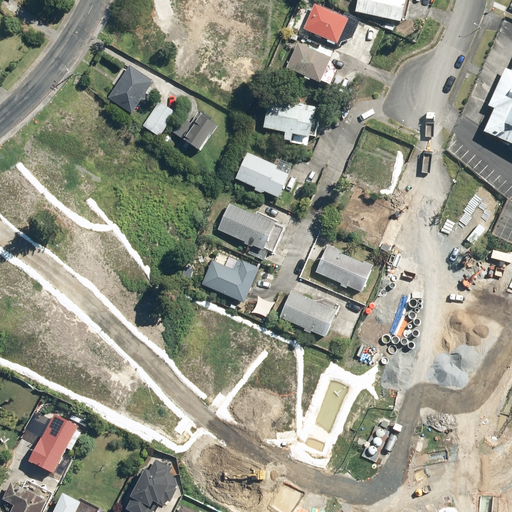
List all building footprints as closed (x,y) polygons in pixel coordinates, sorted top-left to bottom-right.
[(188,0),(188,2),(181,20),(200,27),(208,7),(197,3),(198,0),(188,0)] [(410,0),(361,0),(359,13),(407,21),(409,8),(410,0)] [(352,18),(317,3),(307,29),(342,43),(352,18)] [(273,5),(244,5),(242,52),(272,53),(273,5)] [(179,21),(154,10),(136,50),(161,61),(179,21)] [(236,22),(216,12),(208,30),(228,39),(236,22)] [(335,55),(300,42),(290,68),(325,81),(335,55)] [(248,76),(207,53),(194,76),(234,99),(248,76)] [(113,83),(118,87),(110,98),(134,115),(157,83),(132,66),(128,72),(123,69),(113,83)] [(511,68),(508,67),(501,83),(492,105),(498,108),(488,131),(511,141),(511,68)] [(170,106),(161,100),(145,125),(162,135),(178,111),(170,106)] [(323,109),(320,108),(320,107),(270,100),(266,128),(288,131),(287,139),(298,141),(298,143),(310,145),(312,135),(320,136),(323,109)] [(86,130),(99,142),(100,141),(115,154),(133,134),(106,109),(86,130)] [(192,115),(187,112),(176,132),(207,150),(216,134),(219,134),(225,125),(200,111),(196,117),(192,115)] [(46,158),(56,169),(50,174),(66,191),(78,179),(72,173),(88,158),(69,137),(46,158)] [(282,158),(279,165),(249,152),(238,178),(281,197),(296,164),(282,158)] [(370,153),(359,178),(398,195),(409,170),(370,153)] [(13,190),(11,187),(0,192),(0,219),(11,240),(36,226),(25,205),(31,202),(21,186),(17,188),(13,190)] [(478,244),(496,196),(472,187),(466,203),(463,201),(450,233),(478,244)] [(395,209),(360,194),(349,221),(383,236),(395,209)] [(266,259),(270,250),(277,253),(288,227),(280,224),(279,220),(259,211),(258,214),(233,203),(221,229),(247,240),(245,244),(252,247),(250,252),(266,259)] [(405,223),(393,218),(380,246),(392,251),(405,223)] [(402,259),(421,268),(419,272),(427,276),(429,272),(444,279),(455,256),(442,250),(443,247),(414,234),(402,259)] [(346,251),(330,245),(318,272),(364,292),(376,264),(368,261),(366,263),(345,254),(346,251)] [(215,261),(204,284),(250,304),(253,295),(266,268),(247,260),(242,272),(215,261)] [(67,267),(37,288),(56,312),(85,289),(67,267)] [(511,316),(511,275),(507,274),(493,308),(511,316)] [(340,310),(294,290),(283,317),(329,336),(340,310)] [(436,309),(403,295),(400,304),(395,302),(388,319),(424,335),(426,332),(437,337),(446,316),(435,311),(436,309)] [(99,312),(90,298),(68,312),(77,326),(99,312)] [(511,323),(511,321),(493,313),(488,323),(508,332),(511,323)] [(259,327),(234,315),(216,360),(241,370),(259,327)] [(134,320),(133,322),(105,343),(123,366),(152,344),(134,320)] [(409,387),(418,367),(406,362),(407,359),(374,345),(370,355),(366,354),(360,370),(396,385),(398,382),(409,387)] [(495,371),(471,360),(452,408),(477,418),(495,371)] [(335,381),(292,363),(288,373),(283,370),(275,388),(313,404),(316,395),(327,399),(335,381)] [(443,410),(452,389),(442,385),(433,407),(443,410)] [(224,417),(190,402),(178,426),(211,443),(224,417)] [(81,427),(55,413),(33,462),(58,474),(70,448),(75,451),(83,433),(79,432),(81,427)] [(332,445),(288,426),(278,451),(321,469),(332,445)] [(0,470),(4,461),(0,459),(0,452),(3,454),(9,440),(0,435),(0,470)] [(166,500),(170,502),(177,489),(175,488),(177,485),(173,474),(170,472),(172,468),(154,458),(149,469),(144,467),(129,497),(131,498),(125,509),(131,511),(152,511),(157,503),(162,506),(166,500)] [(317,477),(297,469),(293,478),(313,485),(317,477)] [(14,511),(45,511),(52,498),(16,481),(7,499),(18,505),(14,511)] [(308,511),(312,503),(270,485),(259,510),(264,511),(308,511)] [(80,511),(86,501),(67,491),(56,511),(80,511)]
